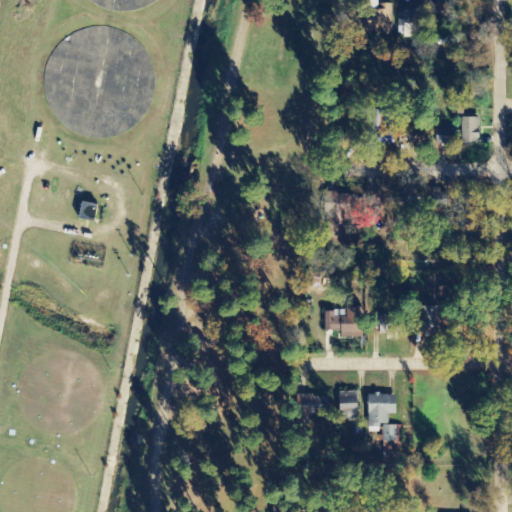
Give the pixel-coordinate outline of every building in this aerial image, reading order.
[(358,31),(388,31),(389,6),(371,5),(371,13),(358,13),(358,31)] [(453,5),(430,6),(430,21),(442,21),(442,30),(453,29),(453,5)] [(396,28),(404,28),(404,39),(423,39),(424,7),(405,7),(405,16),(397,15),(396,28)] [(463,118),(463,145),(481,145),(481,119),(463,118)] [(458,146),(458,130),(439,129),(438,145),(458,146)] [(356,215),(357,195),(327,194),(325,221),(343,222),(343,215),(356,215)] [(425,223),(425,209),(449,208),(449,196),(409,196),(409,218),(403,218),(403,223),(425,223)] [(460,222),(468,223),(467,239),(478,240),(479,196),(461,196),(460,222)] [(102,207),(84,203),(80,219),(98,223),(102,207)] [(325,311),(326,332),(342,332),(343,339),(365,338),(363,309),(325,311)] [(360,393),(342,393),(341,417),(360,417),(360,393)] [(367,433),(381,433),(381,425),(389,425),(389,415),(399,415),(399,396),(368,395),(367,433)] [(321,416),(330,417),(331,398),(322,398),(321,416)] [(400,427),(383,427),(383,447),(400,446),(400,427)]
